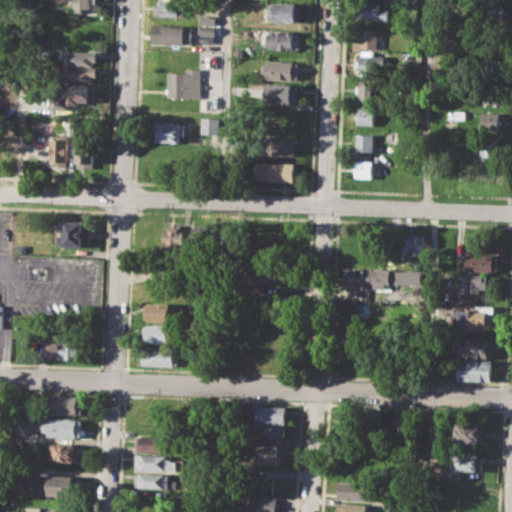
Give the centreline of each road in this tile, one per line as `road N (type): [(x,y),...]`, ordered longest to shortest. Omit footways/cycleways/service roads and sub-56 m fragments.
road 1 (residential): [(333,0),(306,511)]
road 2 (residential): [(129,0),(105,511)]
road 3 (residential): [(0,376),(511,396)]
road 4 (residential): [(0,192),(511,211)]
